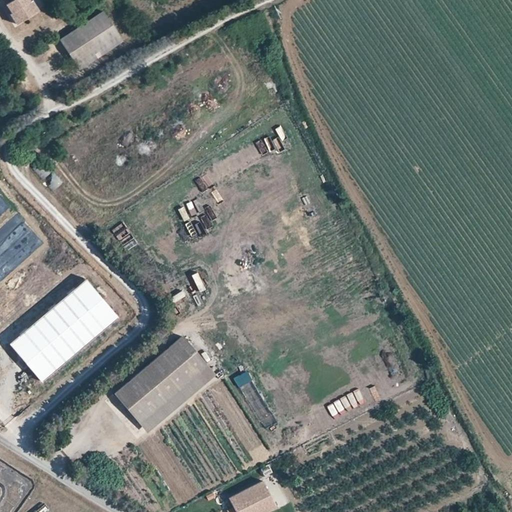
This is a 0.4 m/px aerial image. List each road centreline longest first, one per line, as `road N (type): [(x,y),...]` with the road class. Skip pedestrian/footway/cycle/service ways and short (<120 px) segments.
road 1 (track): [(14,447),(143,317),(126,284),(14,178),(7,136),(273,0)]
road 2 (unclassified): [(0,437),(119,511)]
